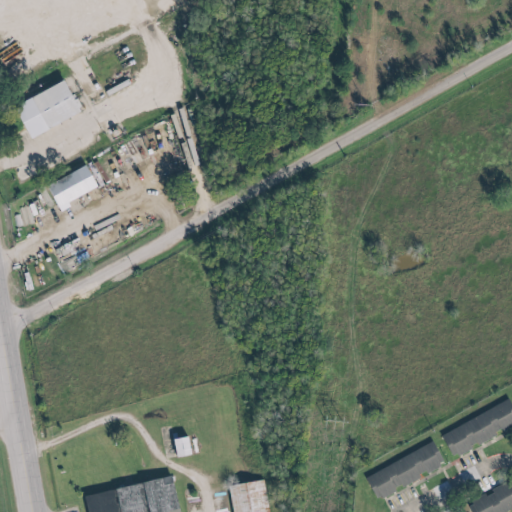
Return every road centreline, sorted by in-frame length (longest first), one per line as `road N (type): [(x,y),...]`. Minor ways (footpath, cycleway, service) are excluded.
road 1 (residential): [(0,328),(511,49)]
road 2 (primary): [(31,511),(0,356)]
